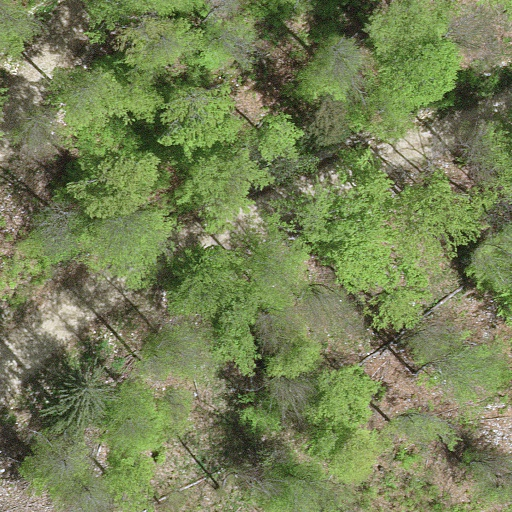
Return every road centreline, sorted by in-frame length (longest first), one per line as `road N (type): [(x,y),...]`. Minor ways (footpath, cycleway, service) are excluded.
road 1 (track): [(0,367),(119,277),(511,107)]
road 2 (track): [(74,0),(45,40),(0,136)]
